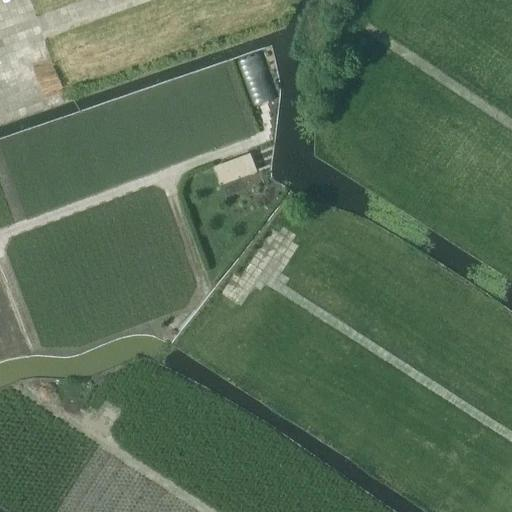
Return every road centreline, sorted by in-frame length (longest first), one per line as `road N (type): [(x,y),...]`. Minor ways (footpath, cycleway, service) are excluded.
road 1 (track): [(511,437),(261,274)]
road 2 (track): [(0,238),(249,144)]
road 3 (track): [(206,511),(54,412)]
road 4 (track): [(511,125),(382,36)]
